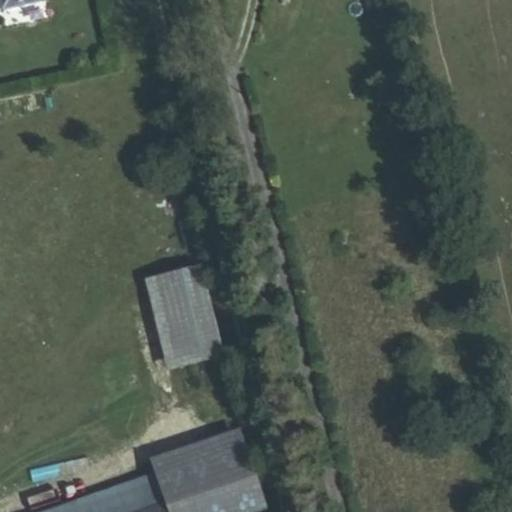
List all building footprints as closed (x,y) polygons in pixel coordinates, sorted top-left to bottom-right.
[(0,0),(3,11),(47,2),(46,0),(0,0)] [(161,272),(182,361),(221,352),(200,263),(161,272)] [(146,275),(166,364),(182,361),(161,272),(146,275)] [(263,511),(241,442),(153,470),(159,486),(166,508),(166,511),(263,511)] [(76,511),(153,511),(166,508),(159,486),(76,511)]
